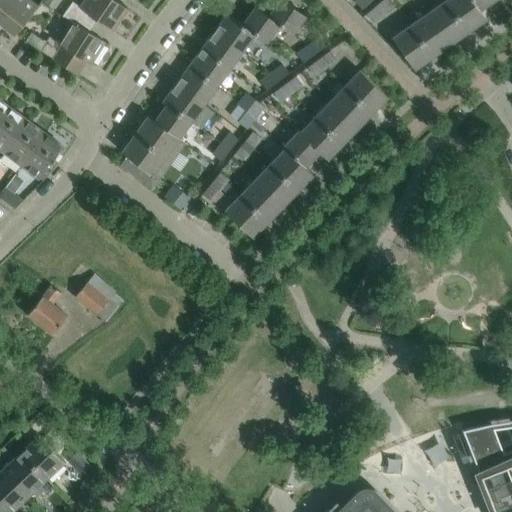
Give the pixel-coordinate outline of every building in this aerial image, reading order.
[(0,0),(0,15),(12,0),(0,0)] [(37,6),(29,0),(12,0),(0,15),(0,22),(14,34),(37,6)] [(127,9),(115,0),(84,0),(81,6),(73,1),(63,15),(71,21),(89,32),(97,20),(112,31),(127,9)] [(278,0),(268,15),(279,24),(292,33),(305,15),(283,0),(278,0)] [(354,0),(362,9),(371,0),(354,0)] [(389,8),(381,0),(376,4),(384,13),(389,8)] [(391,0),(381,0),(389,8),(394,4),(391,0)] [(467,32),(444,0),(427,12),(449,44),(467,32)] [(485,19),(479,10),(471,0),(444,0),(467,32),(485,19)] [(493,0),(471,0),(479,10),(493,0)] [(384,13),(376,4),(371,9),(378,18),(384,13)] [(267,41),(279,24),(268,15),(255,6),(242,24),(255,33),(267,41)] [(373,22),(378,18),(371,9),(366,14),(373,22)] [(449,44),(427,12),(409,25),(431,57),(449,44)] [(242,52),(255,33),(242,24),(227,13),(214,31),(242,52)] [(104,42),(89,32),(71,21),(58,42),(48,36),(45,41),(31,32),(25,41),(40,50),(40,51),(77,74),(85,61),(90,64),(104,42)] [(431,57),(409,25),(391,37),(414,69),(431,57)] [(242,52),(214,31),(201,48),(229,69),(242,52)] [(318,37),(307,45),(314,54),(325,46),(318,37)] [(314,54),(307,45),(297,53),(303,62),(314,54)] [(229,69),(201,48),(188,66),(217,87),(229,69)] [(336,59),(330,50),(324,54),(331,63),(336,59)] [(331,63),(324,54),(319,59),(325,67),(331,63)] [(325,67),(319,59),(313,63),(320,72),(325,67)] [(320,72),(313,63),(308,67),(315,76),(320,72)] [(282,64),(271,72),(278,81),(289,73),(282,64)] [(217,87),(188,66),(175,83),(204,104),(217,87)] [(359,70),(344,85),(372,112),(387,96),(359,70)] [(278,81),(271,72),(260,80),(267,89),(278,81)] [(295,76),(290,80),(296,89),(302,84),(295,76)] [(296,89),(290,80),(284,84),(291,93),(296,89)] [(204,104),(175,83),(162,101),(166,104),(191,122),(204,104)] [(291,93),(284,84),(279,88),(285,97),(291,93)] [(372,112),(344,85),(329,101),(357,128),(372,112)] [(285,97),(279,88),(273,93),(280,101),(285,97)] [(238,102),(246,109),(255,98),(246,91),(238,102)] [(263,105),(255,98),(246,109),(255,116),(263,105)] [(0,120),(9,107),(0,100),(0,120)] [(342,144),(357,128),(329,101),(314,117),(342,144)] [(191,122),(166,104),(154,120),(179,139),(180,137),(191,122)] [(0,148),(4,152),(27,120),(9,107),(0,120),(0,148)] [(246,127),(255,116),(246,109),(237,119),(246,127)] [(154,120),(147,116),(121,151),(126,155),(119,164),(151,188),(185,142),(180,137),(179,139),(154,120)] [(342,144),(314,117),(300,132),(299,132),(320,151),(319,152),(327,159),(342,144)] [(21,165),(44,133),(27,120),(4,152),(21,165)] [(252,129),(248,135),(257,142),(261,137),(252,129)] [(299,132),(300,132),(298,130),(282,147),(284,149),(284,148),(304,167),(305,167),(319,152),(320,151),(299,132)] [(228,131),(220,142),(229,149),(237,138),(228,131)] [(62,146),(44,133),(21,165),(39,178),(62,146)] [(257,142),(248,135),(243,140),(252,148),(257,142)] [(252,148),(243,140),(239,146),(248,153),(252,148)] [(220,160),(229,149),(220,142),(211,153),(220,160)] [(244,158),(248,153),(239,146),(235,151),(244,158)] [(312,174),(305,167),(304,167),(284,148),(284,149),(269,163),(297,190),(312,174)] [(297,190),(269,163),(254,179),(282,206),(297,190)] [(220,172),(215,178),(224,185),(229,180),(220,172)] [(224,185),(215,178),(211,183),(220,190),(224,185)] [(267,221),(282,206),(254,179),(239,195),(267,221)] [(220,190),(211,183),(206,188),(215,196),(220,190)] [(177,197),(181,191),(173,185),(164,196),(172,202),(177,197)] [(5,186),(0,192),(0,197),(14,208),(23,200),(5,186)] [(211,201),(215,196),(206,188),(202,194),(211,201)] [(190,198),(181,191),(177,197),(186,204),(190,198)] [(267,221),(239,195),(224,211),(252,237),(267,221)] [(186,204),(177,197),(172,202),(181,209),(186,204)] [(74,296),(105,322),(123,300),(93,274),(74,296)] [(27,314),(52,334),(67,315),(51,303),(60,292),(51,285),(27,314)] [(462,429),(494,511),(511,511),(511,449),(503,453),(493,429),(491,423),(462,429)] [(39,434),(21,452),(46,479),(65,461),(39,434)] [(78,450),(67,460),(81,474),(91,464),(78,450)] [(28,496),(46,479),(21,452),(3,469),(28,496)] [(0,502),(8,511),(11,511),(28,496),(3,469),(0,471),(0,502)] [(391,511),(373,494),(370,492),(366,491),(363,492),(360,494),(359,493),(341,511),(340,511),(391,511)] [(0,511),(8,511),(0,502),(0,511)]
